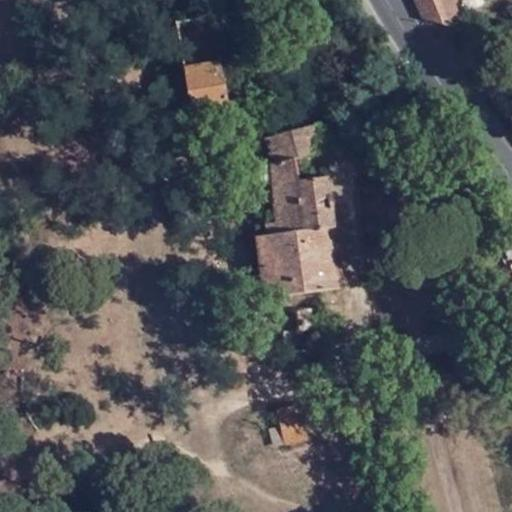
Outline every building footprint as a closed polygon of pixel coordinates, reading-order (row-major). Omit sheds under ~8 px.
[(229,104),(211,0),(174,6),(192,108),(229,104)] [(411,0),(423,27),(461,40),(446,0),(411,0)] [(324,151),(321,127),(266,138),(271,163),(261,165),(267,230),(258,230),(265,297),(343,290),(333,179),(305,181),(300,157),(324,151)] [(300,375),(318,371),(311,307),(298,308),(300,327),(282,330),(290,370),(298,371),(300,375)] [(286,441),(304,435),(296,407),(277,412),(286,441)]
